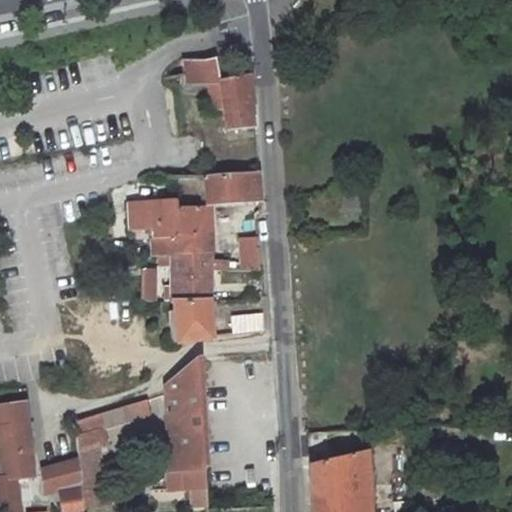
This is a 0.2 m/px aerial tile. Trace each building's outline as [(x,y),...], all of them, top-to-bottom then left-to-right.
[(257,124),(251,72),(220,81),(216,62),(187,64),(187,73),(188,78),(209,82),(213,108),(223,106),(227,126),(257,124)] [(231,198),(263,197),(260,172),(230,173),(231,198)] [(231,198),(230,173),(206,174),(207,185),(208,199),(231,198)] [(186,185),(207,185),(206,174),(185,175),(186,185)] [(358,186),(341,186),(341,211),(358,211),(358,186)] [(210,203),(178,202),(176,195),(130,197),(130,228),(150,226),(156,225),(159,232),(209,225),(210,203)] [(152,250),(208,247),(209,225),(159,232),(151,233),(148,250),(152,250)] [(240,236),(239,266),(260,268),(258,236),(240,236)] [(151,278),(155,297),(163,295),(165,305),(161,306),(171,339),(209,333),(206,297),(208,247),(152,250),(157,272),(158,276),(151,278)] [(261,308),(237,311),(238,328),(262,324),(261,308)] [(163,382),(168,466),(204,464),(197,354),(163,382)] [(145,396),(107,408),(113,423),(148,410),(145,396)] [(0,448),(2,448),(0,424),(26,419),(24,402),(0,406),(0,448)] [(107,408),(102,410),(108,425),(113,423),(107,408)] [(102,410),(96,412),(102,427),(108,425),(102,410)] [(96,412),(75,419),(77,436),(78,451),(101,443),(107,441),(102,427),(96,412)] [(30,452),(27,434),(26,419),(0,424),(2,448),(3,456),(30,452)] [(412,511),(411,482),(474,486),(476,445),(413,441),(412,446),(398,447),(398,511),(412,511)] [(81,457),(84,491),(105,488),(101,443),(78,451),(79,457),(81,457)] [(313,459),(316,511),(374,511),(370,449),(360,450),(313,459)] [(14,476),(33,475),(30,452),(3,456),(4,477),(14,476)] [(63,485),(65,510),(65,511),(86,511),(86,507),(84,491),(81,457),(79,457),(43,466),(44,490),(63,485)] [(0,511),(18,511),(14,476),(4,477),(0,477),(0,511)] [(105,488),(84,491),(86,507),(108,505),(106,488),(105,488)] [(273,511),(273,502),(207,507),(206,511),(273,511)]
